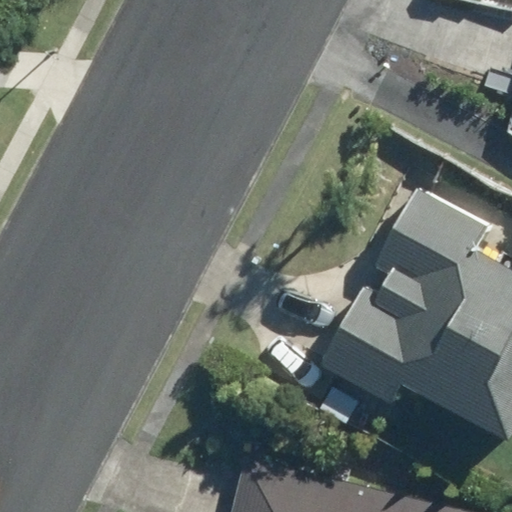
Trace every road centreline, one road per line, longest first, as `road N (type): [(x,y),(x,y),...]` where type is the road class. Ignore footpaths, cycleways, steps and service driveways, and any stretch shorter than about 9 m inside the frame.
road 1 (tertiary): [(309,0),(159,295)]
road 2 (tertiary): [(42,241),(170,0)]
road 3 (tertiary): [(159,295),(49,511)]
road 4 (tertiary): [(159,295),(42,241)]
